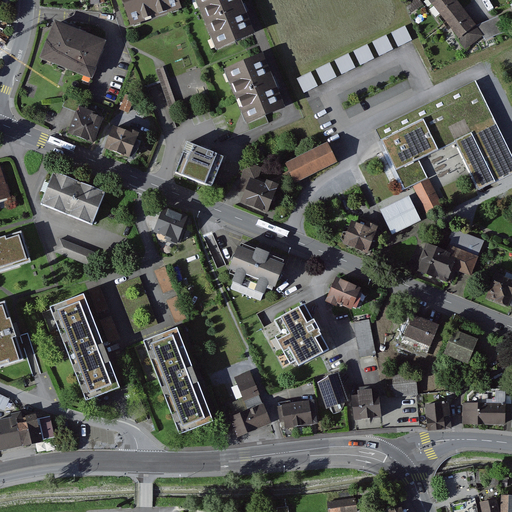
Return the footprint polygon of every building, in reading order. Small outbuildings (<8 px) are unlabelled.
[(180,0),(124,0),(133,25),(183,7),(180,0)] [(238,0),(200,0),(221,54),(254,42),(238,0)] [(476,24),(455,0),(441,0),(435,5),(461,36),(476,24)] [(399,46),(414,40),(407,24),(392,31),(399,46)] [(56,25),(43,61),(91,77),(104,41),(56,25)] [(388,34),(373,40),(380,56),(395,49),(388,34)] [(361,65),(376,58),(369,42),(354,49),(361,65)] [(335,58),(342,74),(357,68),(350,52),(335,58)] [(263,57),(229,70),(249,123),(283,110),(263,57)] [(324,83),(338,77),(331,61),(316,68),(324,83)] [(156,100),(162,128),(178,124),(166,68),(159,70),(165,98),(156,100)] [(298,77),(305,93),(319,86),(312,70),(298,77)] [(428,177),(419,160),(457,142),(480,189),(511,173),(511,153),(477,82),(377,131),(405,189),(428,177)] [(106,118),(80,109),(71,135),(97,144),(106,118)] [(142,138),(118,130),(111,151),(135,159),(142,138)] [(227,157),(189,144),(178,175),(217,188),(227,157)] [(333,145),(292,165),(300,182),(341,163),(333,145)] [(0,203),(14,200),(3,168),(0,168),(0,203)] [(55,174),(42,206),(94,227),(107,195),(55,174)] [(285,191),(255,181),(247,203),(277,213),(285,191)] [(429,181),(415,188),(428,214),(442,207),(429,181)] [(423,221),(412,198),(383,212),(394,235),(423,221)] [(189,218),(167,209),(156,236),(178,245),(189,218)] [(382,232),(357,222),(348,245),(373,255),(382,232)] [(22,234),(0,240),(0,272),(31,263),(22,234)] [(95,254),(61,240),(56,254),(90,268),(95,254)] [(285,261),(244,245),(230,279),(272,295),(285,261)] [(462,258),(429,245),(420,268),(452,281),(462,258)] [(166,267),(155,271),(165,296),(176,292),(166,267)] [(511,282),(497,276),(488,297),(511,306),(511,282)] [(138,277),(116,286),(136,335),(158,326),(138,277)] [(365,290),(339,280),(330,302),(356,312),(365,290)] [(100,288),(90,292),(100,317),(111,313),(100,288)] [(85,295),(51,308),(87,401),(121,388),(85,295)] [(177,297),(167,301),(176,321),(186,317),(177,297)] [(0,369),(23,362),(17,343),(25,340),(16,314),(13,315),(8,317),(4,304),(0,305),(0,369)] [(327,352),(304,306),(273,321),(282,338),(278,340),(285,353),(293,349),(301,365),(327,352)] [(440,327),(415,317),(406,340),(431,350),(440,327)] [(112,318),(102,322),(110,343),(120,339),(112,318)] [(368,318),(354,321),(359,347),(373,344),(368,318)] [(180,330),(144,344),(179,435),(215,422),(180,330)] [(478,342),(458,333),(448,356),(469,365),(478,342)] [(261,397),(251,372),(238,377),(248,402),(261,397)] [(416,373),(395,373),(396,396),(417,395),(416,373)] [(335,376),(313,383),(323,410),(345,402),(335,376)] [(381,394),(356,396),(358,420),(384,417),(381,394)] [(232,415),(240,437),(272,425),(264,403),(232,415)] [(311,404),(286,407),(288,431),(314,429),(311,404)] [(509,406),(464,405),(464,426),(509,427),(509,406)] [(452,407),(429,407),(429,428),(452,428),(452,407)] [(41,413),(0,421),(0,452),(47,442),(41,413)] [(511,511),(511,496),(504,496),(503,511),(511,511)] [(359,511),(357,499),(328,504),(329,511),(359,511)] [(484,511),(500,511),(498,501),(483,504),(484,511)]
